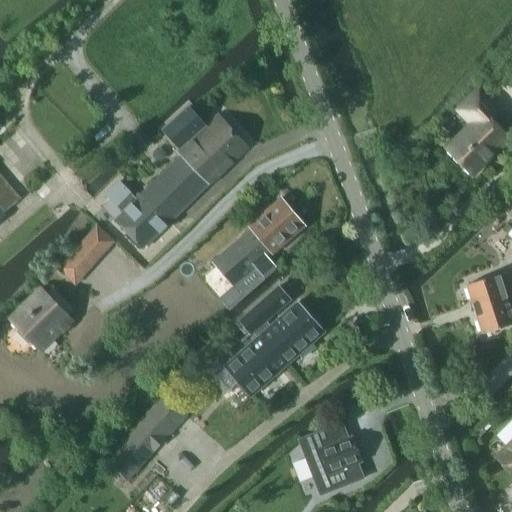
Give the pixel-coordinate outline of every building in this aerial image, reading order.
[(488,118),(498,108),(479,89),(459,110),(472,124),(447,148),(473,174),(508,139),(488,118)] [(120,182),(106,195),(123,212),(115,220),(143,248),(210,183),(211,183),(248,148),(219,115),(206,126),(188,107),(163,130),(183,152),(137,199),(120,182)] [(265,278),(277,267),(268,257),(273,253),(273,254),(305,226),(281,198),(249,226),(252,229),(213,262),(234,286),(256,268),(265,278)] [(501,229),(511,240),(511,233),(505,226),(501,229)] [(97,227),(90,234),(107,250),(114,242),(97,227)] [(68,259),(59,269),(75,284),(84,274),(68,259)] [(467,285),(475,309),(511,297),(511,292),(506,295),(499,274),(467,285)] [(74,309),(53,287),(46,294),(41,290),(11,319),(20,329),(18,330),(30,342),(32,341),(41,350),(71,320),(67,316),(74,309)] [(278,287),(240,320),(252,334),(257,329),(261,334),(270,326),(266,321),(290,300),(278,287)] [(511,297),(475,309),(483,334),(511,324),(511,313),(509,303),(511,302),(511,297)] [(297,302),(225,366),(251,396),(324,332),(297,302)] [(165,396),(106,461),(126,479),(185,414),(165,396)] [(481,426),(475,432),(480,437),(486,431),(481,426)] [(328,446),(322,431),(299,439),(320,495),(364,478),(358,463),(362,462),(352,436),(328,446)] [(511,442),(497,457),(511,472),(511,442)]
